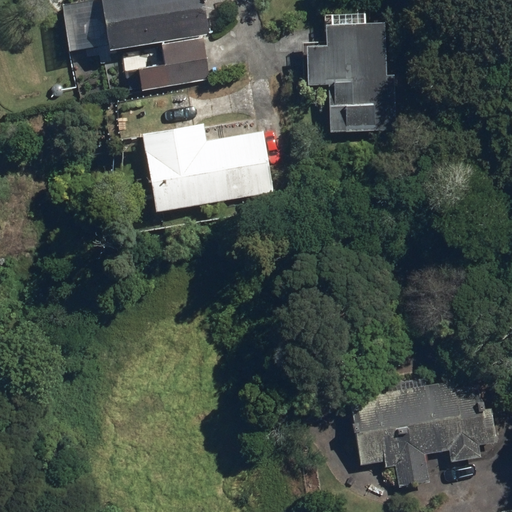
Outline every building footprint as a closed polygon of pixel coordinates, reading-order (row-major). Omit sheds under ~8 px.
[(204,0),(101,0),(110,48),(210,32),(204,0)] [(323,44),(303,44),(304,84),(326,83),(328,142),(398,140),(396,71),(385,72),(384,21),(322,23),(323,44)] [(165,63),(140,67),(144,89),(212,79),(205,36),(162,43),(165,63)] [(204,121),(141,132),(155,211),(274,191),(264,129),(207,139),(204,121)] [(484,372),(346,396),(358,464),(382,460),(383,466),(394,464),(397,484),(428,479),(423,453),(447,449),(449,460),(480,455),(478,443),(496,440),(484,372)]
